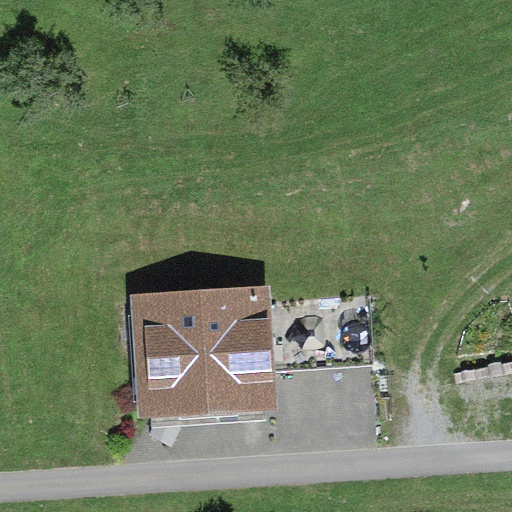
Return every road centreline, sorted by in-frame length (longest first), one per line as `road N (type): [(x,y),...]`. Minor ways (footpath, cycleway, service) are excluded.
road 1 (unclassified): [(0,483),(511,444)]
road 2 (track): [(511,267),(461,316),(432,370),(436,448)]
